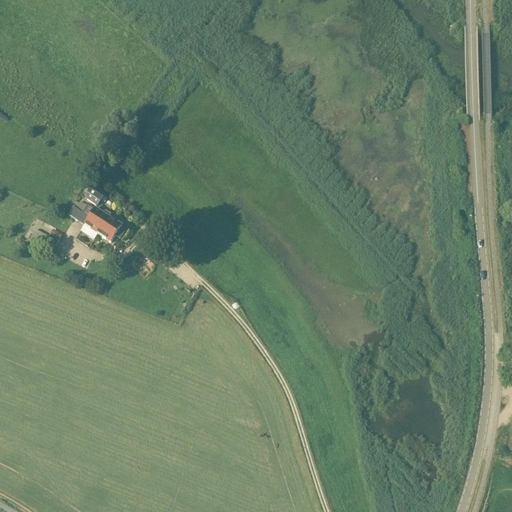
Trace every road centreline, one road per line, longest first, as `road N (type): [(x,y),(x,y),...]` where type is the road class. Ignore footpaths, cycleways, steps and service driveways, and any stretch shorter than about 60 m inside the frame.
road 1 (tertiary): [(461,511),(485,412),(489,345),(471,0)]
road 2 (track): [(326,511),(287,391),(241,322),(156,240),(137,242),(117,258),(96,256)]
